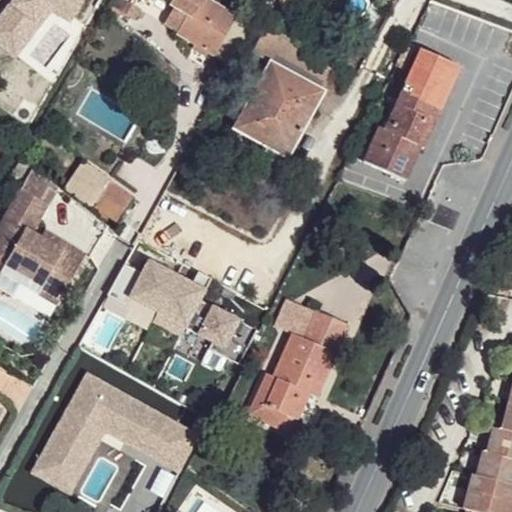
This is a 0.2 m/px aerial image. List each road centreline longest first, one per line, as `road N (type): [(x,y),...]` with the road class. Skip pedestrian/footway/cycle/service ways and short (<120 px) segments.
road 1 (primary): [(511,159),(356,511)]
road 2 (residential): [(0,485),(178,151)]
